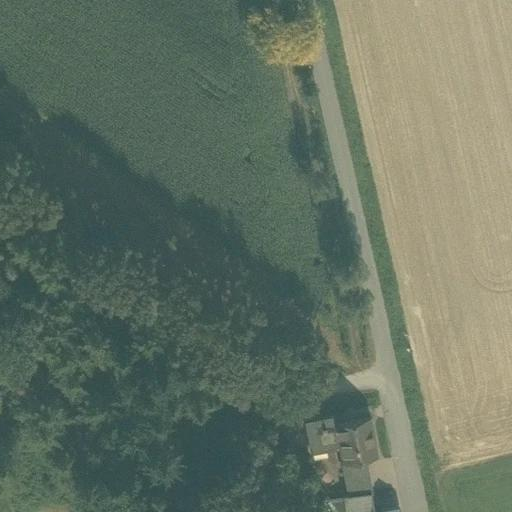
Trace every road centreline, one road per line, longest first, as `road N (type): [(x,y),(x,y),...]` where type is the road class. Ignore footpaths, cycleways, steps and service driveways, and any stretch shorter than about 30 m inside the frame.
road 1 (track): [(0,201),(273,380),(327,390),(386,377)]
road 2 (unclassified): [(386,377),(302,0)]
road 3 (residential): [(386,377),(415,511)]
